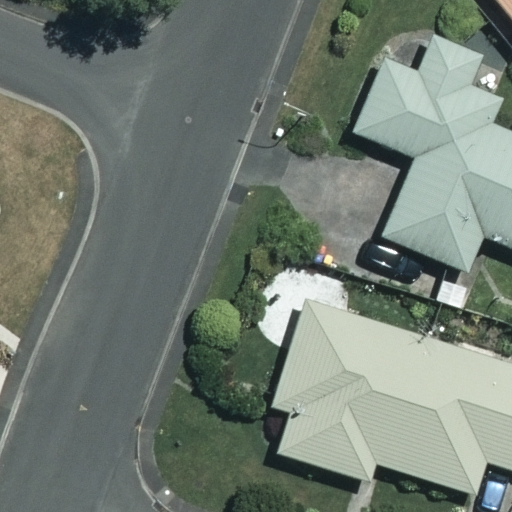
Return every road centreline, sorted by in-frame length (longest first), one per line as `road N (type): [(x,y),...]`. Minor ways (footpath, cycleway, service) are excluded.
road 1 (residential): [(49,511),(193,113)]
road 2 (residential): [(0,53),(193,113)]
road 3 (residential): [(193,113),(238,0)]
